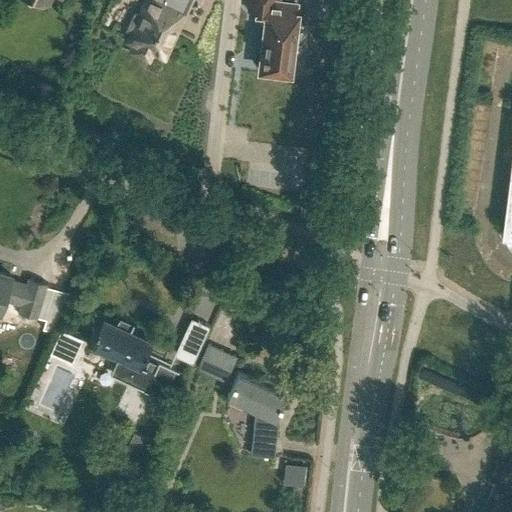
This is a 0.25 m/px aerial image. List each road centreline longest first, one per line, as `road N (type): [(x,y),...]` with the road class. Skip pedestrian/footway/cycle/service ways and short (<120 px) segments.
road 1 (tertiary): [(399,131),(379,166),(343,450),(346,490)]
road 2 (tertiary): [(346,490),(367,450),(398,252),(399,131)]
road 3 (residential): [(0,123),(210,218)]
road 4 (tertiary): [(399,131),(415,0)]
